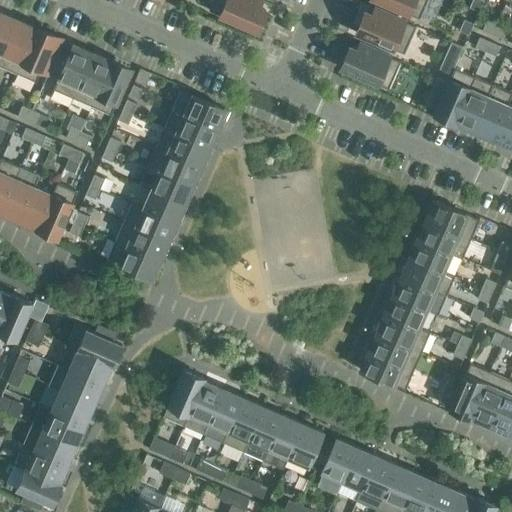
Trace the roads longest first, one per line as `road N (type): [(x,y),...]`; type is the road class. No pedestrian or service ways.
road 1 (residential): [(511,192),(281,90)]
road 2 (residential): [(281,90),(75,0)]
